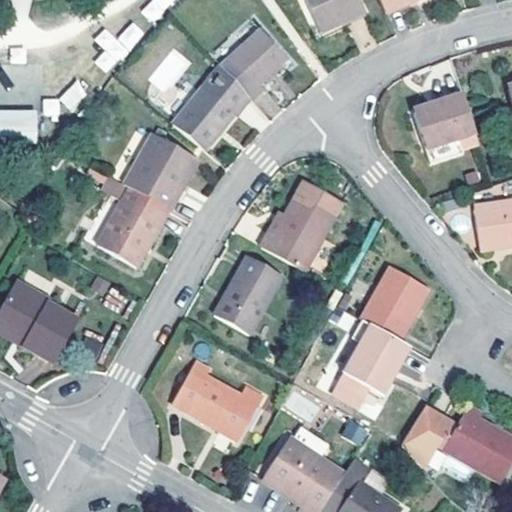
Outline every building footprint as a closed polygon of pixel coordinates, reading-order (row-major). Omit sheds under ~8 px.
[(359,0),(305,0),(319,31),(365,11),(359,0)] [(380,0),(386,13),(415,0),(380,0)] [(261,29),(221,66),(248,96),(252,100),(264,90),(259,85),(288,59),(261,29)] [(221,66),(218,63),(172,126),(204,151),(233,113),(234,114),(248,96),(221,66)] [(464,95),(454,98),(445,101),(446,103),(414,113),(427,150),(459,140),(459,139),(462,149),(479,143),(464,95)] [(0,143),(37,144),(37,109),(0,109),(0,143)] [(154,134),(125,186),(160,206),(171,212),(179,198),(171,194),(192,157),(154,134)] [(171,194),(179,198),(199,161),(192,157),(171,194)] [(478,172),(465,176),(469,185),(481,181),(478,172)] [(118,183),(110,196),(122,204),(98,247),(138,270),(163,226),(153,220),(160,206),(125,186),(118,183)] [(297,194),(334,216),(338,210),(300,189),(297,194)] [(267,233),(259,247),(303,272),(334,216),(297,194),(283,217),(272,236),(267,233)] [(122,204),(110,196),(86,240),(98,247),(122,204)] [(511,202),(474,208),(480,249),(511,244),(511,202)] [(163,226),(171,212),(160,206),(153,220),(163,226)] [(278,214),(267,233),(272,236),(283,217),(278,214)] [(245,257),(213,316),(248,335),(281,276),(245,257)] [(361,322),(399,343),(429,288),(391,268),(361,322)] [(0,326),(28,342),(24,349),(52,364),(76,320),(48,305),(50,302),(16,284),(0,312),(0,326)] [(103,305),(119,312),(126,297),(110,290),(103,305)] [(361,345),(355,356),(346,372),(344,375),(382,396),(387,386),(395,372),(408,349),(399,343),(361,322),(351,340),(361,345)] [(28,342),(0,326),(0,336),(24,349),(28,342)] [(346,372),(355,356),(343,350),(334,366),(346,372)] [(208,371),(196,364),(173,405),(238,442),(264,397),(247,387),(241,397),(205,377),(208,371)] [(395,372),(387,386),(395,390),(402,377),(395,372)] [(443,448),(502,483),(511,465),(511,440),(479,421),(483,415),(468,406),(455,428),(443,448)] [(443,448),(455,428),(425,410),(403,446),(422,469),(437,444),(443,448)] [(340,438),(360,446),(367,428),(347,420),(340,438)] [(299,511),(320,511),(337,486),(345,475),(288,440),(260,481),(302,509),(299,511)] [(355,460),(345,475),(337,486),(351,495),(360,482),(368,470),(355,460)] [(401,511),(403,511),(360,482),(351,495),(337,486),(320,511),(401,511)]
